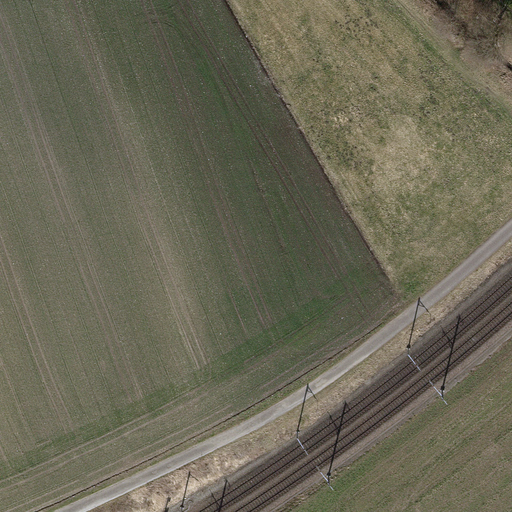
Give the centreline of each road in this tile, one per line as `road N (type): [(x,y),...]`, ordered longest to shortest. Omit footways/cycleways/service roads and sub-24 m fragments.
road 1 (track): [(511,230),(296,400),(81,511)]
road 2 (track): [(408,0),(511,102)]
